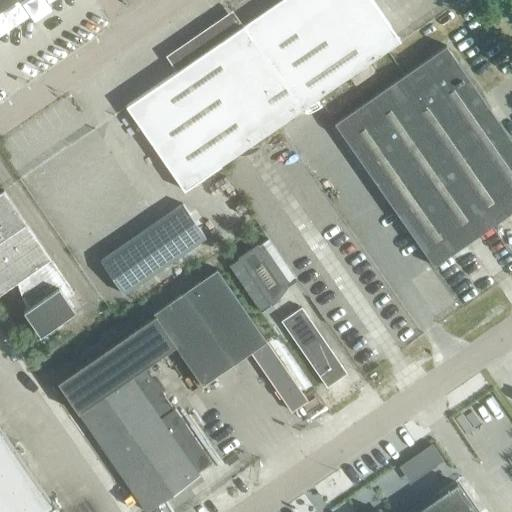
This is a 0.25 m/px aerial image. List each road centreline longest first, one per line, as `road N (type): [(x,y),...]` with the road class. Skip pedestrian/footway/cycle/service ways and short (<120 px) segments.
road 1 (unclassified): [(247,511),(511,332)]
road 2 (unclassified): [(0,122),(177,0)]
